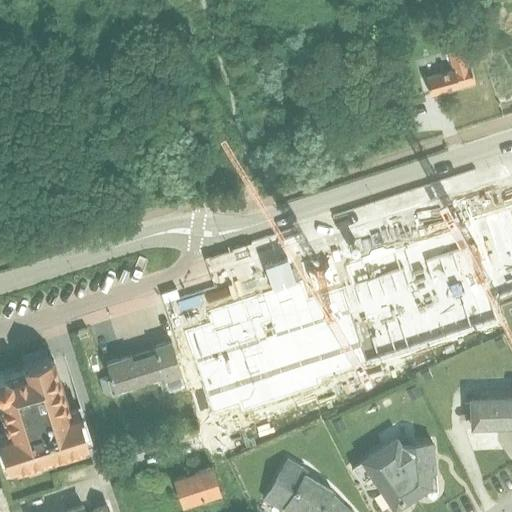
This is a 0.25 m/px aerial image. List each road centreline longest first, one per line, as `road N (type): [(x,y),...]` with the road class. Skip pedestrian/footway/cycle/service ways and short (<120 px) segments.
road 1 (residential): [(0,331),(511,166)]
road 2 (tertiary): [(256,228),(511,143)]
road 3 (tertiary): [(256,228),(166,224),(112,248)]
road 4 (tertiary): [(112,248),(225,242),(256,228)]
